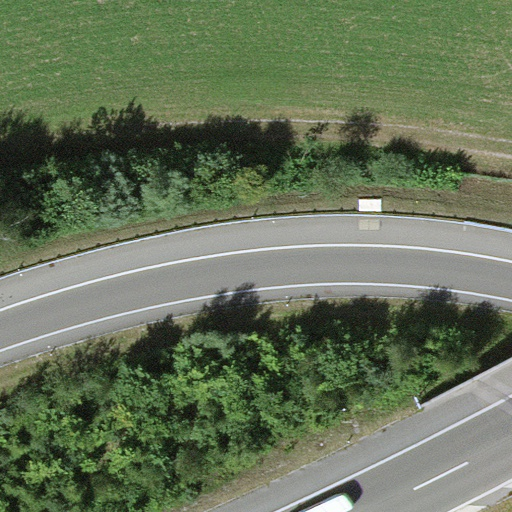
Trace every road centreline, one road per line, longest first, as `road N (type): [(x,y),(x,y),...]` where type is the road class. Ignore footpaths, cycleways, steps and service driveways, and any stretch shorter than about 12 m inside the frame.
road 1 (motorway): [(511,280),(413,265),(293,265),(149,287),(0,331)]
road 2 (track): [(0,159),(206,138),(411,144),(511,158)]
road 3 (motorway): [(511,438),(366,511)]
